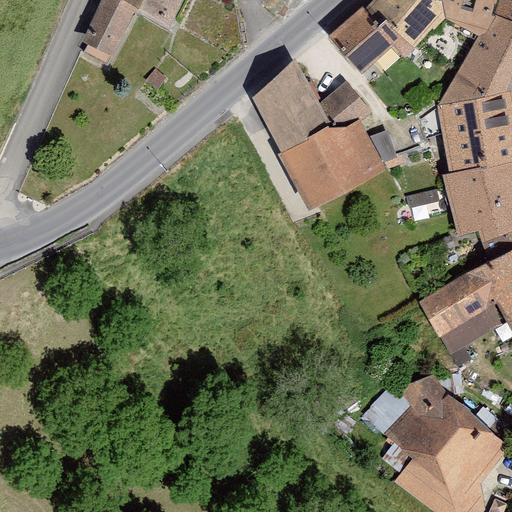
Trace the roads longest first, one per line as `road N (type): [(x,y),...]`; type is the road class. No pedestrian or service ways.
road 1 (tertiary): [(0,244),(114,189),(336,0)]
road 2 (residential): [(0,201),(87,0)]
